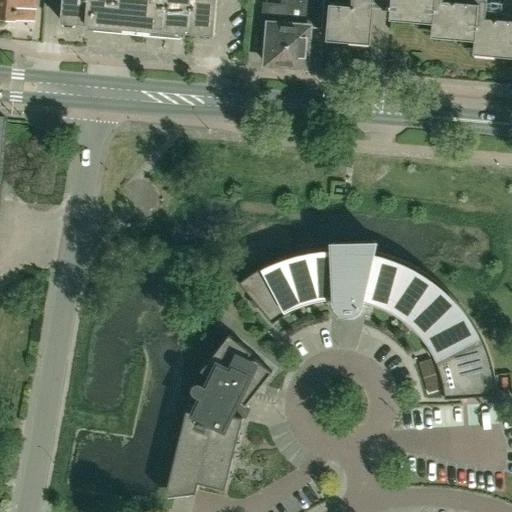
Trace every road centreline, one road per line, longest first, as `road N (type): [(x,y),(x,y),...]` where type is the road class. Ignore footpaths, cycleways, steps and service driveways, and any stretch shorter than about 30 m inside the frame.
road 1 (residential): [(26,511),(92,103)]
road 2 (tertiary): [(92,103),(217,114),(308,108)]
road 3 (tertiary): [(308,108),(93,82)]
road 4 (tertiary): [(511,126),(308,108)]
road 5 (residential): [(502,511),(424,495),(368,500),(343,511)]
